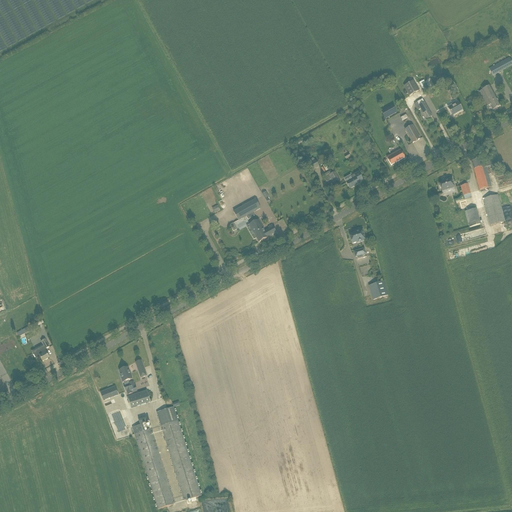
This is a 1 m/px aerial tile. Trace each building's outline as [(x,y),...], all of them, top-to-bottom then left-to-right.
[(511,65),(511,62),(510,58),(497,64),(501,72),(511,65)] [(431,78),(420,82),(424,92),(435,88),(431,78)] [(413,81),(404,86),(409,96),(419,91),(413,81)] [(458,91),(453,83),(449,85),(454,94),(458,91)] [(501,106),(498,102),(490,86),(487,87),(482,90),(478,92),(486,107),(490,105),(490,106),(493,110),(501,106)] [(422,99),(417,102),(419,105),(419,106),(416,108),(418,111),(421,109),(424,115),(427,120),(432,117),(430,112),(424,102),(422,99)] [(398,113),(392,101),(386,104),(388,108),(382,111),(386,119),(398,113)] [(449,109),(450,111),(452,115),(462,110),(458,102),(452,106),(452,107),(449,109)] [(412,126),(405,130),(413,143),(420,139),(412,126)] [(391,166),(405,158),(400,150),(393,154),(394,156),(388,160),(391,166)] [(472,162),(480,191),(492,187),(486,168),(493,166),(492,161),(485,163),(485,164),(481,165),(479,159),(472,162)] [(315,161),(306,166),(310,172),(319,167),(318,167),(315,161)] [(339,180),(335,172),(331,175),(329,175),(331,179),(333,183),(339,180)] [(350,189),(363,181),(358,172),(353,175),(354,175),(351,177),(352,179),(346,182),(350,189)] [(441,191),(442,192),(455,188),(452,178),(447,180),(447,181),(439,183),(440,185),(439,186),(441,191)] [(460,187),(463,196),(470,194),(467,184),(460,187)] [(490,226),(505,222),(498,195),(482,199),(490,226)] [(253,213),(261,209),(255,199),(233,212),(238,221),(246,217),(248,220),(255,216),(253,213)] [(465,212),(469,228),(480,224),(476,209),(474,204),(464,207),(465,211),(465,212)] [(268,237),(266,234),(265,232),(259,220),(249,225),(254,235),(252,236),(254,240),(256,238),(259,243),(268,238),(268,237)] [(269,230),(265,232),(266,234),(268,237),(276,233),(272,225),(268,228),(269,230)] [(366,241),(362,230),(355,232),(355,233),(349,235),(352,244),(357,242),(357,243),(366,241)] [(356,257),(357,257),(357,260),(366,257),(364,249),(354,252),(356,257)] [(388,296),(384,281),(368,286),(373,300),(388,296)] [(28,328),(18,334),(19,337),(30,332),(28,328)] [(41,341),(43,345),(46,349),(49,347),(45,339),(41,341)] [(46,349),(43,345),(32,351),(36,359),(40,357),(43,362),(49,358),(46,353),(44,350),(46,349)] [(143,365),(137,367),(141,378),(146,376),(143,365)] [(128,367),(119,371),(123,383),(124,382),(125,386),(124,387),(125,392),(127,391),(128,395),(133,393),(137,391),(135,387),(133,382),(132,380),(132,379),(131,375),(130,373),(128,367)] [(100,393),(103,401),(118,395),(115,387),(100,393)] [(147,391),(128,397),(131,408),(150,402),(147,391)] [(157,412),(160,423),(161,426),(184,501),(201,496),(173,407),(157,412)] [(175,504),(151,429),(144,431),(142,424),(132,427),(135,434),(158,509),(175,504)]
